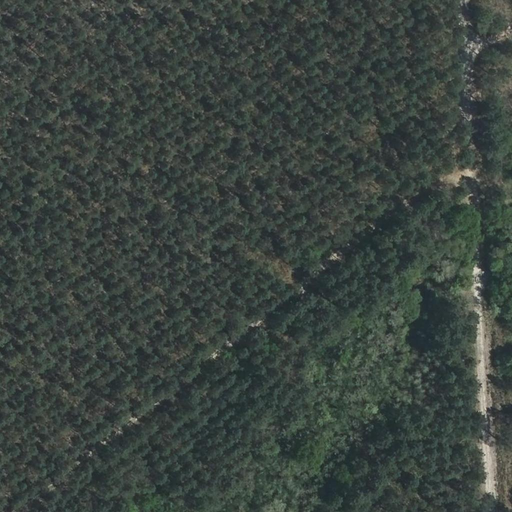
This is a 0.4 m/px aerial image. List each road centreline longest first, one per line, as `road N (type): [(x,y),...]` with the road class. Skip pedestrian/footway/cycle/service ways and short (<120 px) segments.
road 1 (track): [(5,511),(472,154)]
road 2 (track): [(495,511),(463,0)]
